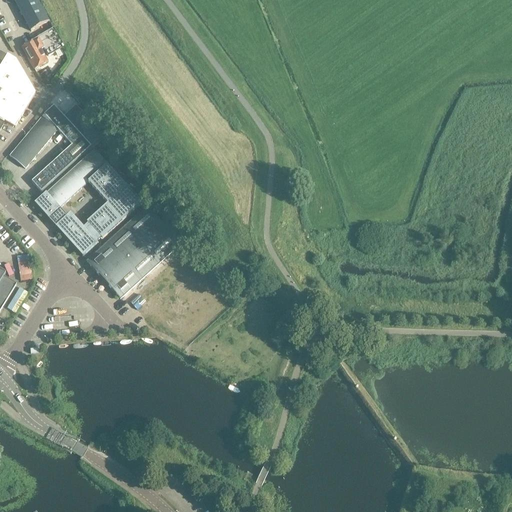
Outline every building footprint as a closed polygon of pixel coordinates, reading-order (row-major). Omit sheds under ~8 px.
[(38,0),(14,0),(33,35),(52,26),(38,0)] [(22,48),(34,69),(48,62),(41,51),(44,49),(38,39),(22,48)] [(0,129),(4,122),(15,128),(35,95),(15,62),(6,56),(9,51),(0,45),(0,129)] [(73,103),(59,115),(90,148),(103,137),(73,103)] [(53,107),(43,116),(10,156),(26,169),(57,131),(60,129),(74,145),(31,183),(40,193),(83,155),(90,148),(53,107)] [(97,243),(97,242),(101,239),(102,240),(142,204),(94,151),(46,194),(35,204),(48,219),(56,227),(83,257),(97,243)] [(146,208),(87,262),(121,299),(124,296),(131,303),(141,294),(184,341),(229,300),(187,253),(186,254),(179,246),(180,245),(146,208)] [(17,249),(0,231),(0,251),(7,259),(17,249)] [(12,261),(19,268),(27,259),(20,253),(12,261)] [(0,270),(0,311),(16,285),(4,277),(6,274),(0,270)] [(140,316),(143,321),(153,315),(150,310),(140,316)]
